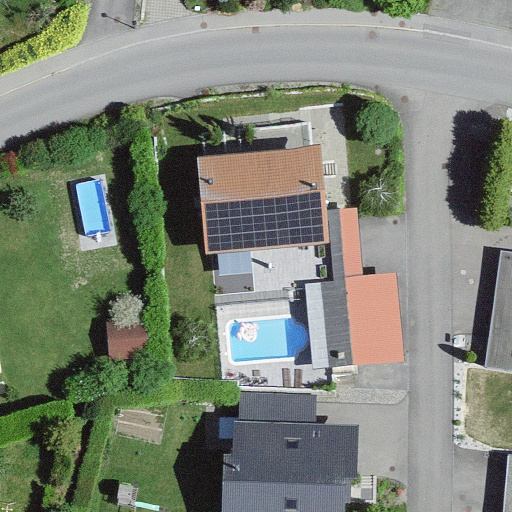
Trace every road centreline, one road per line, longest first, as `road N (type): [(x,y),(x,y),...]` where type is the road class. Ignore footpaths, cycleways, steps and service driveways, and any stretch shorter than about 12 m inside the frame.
road 1 (residential): [(0,122),(46,99),(277,49),(446,66)]
road 2 (residential): [(446,66),(433,511)]
